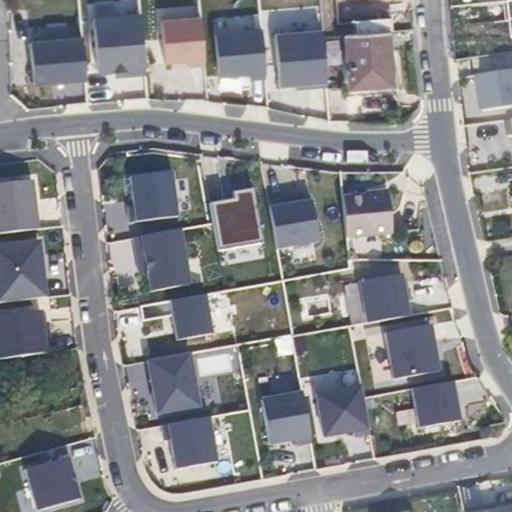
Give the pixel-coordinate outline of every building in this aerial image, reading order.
[(140,12),(90,17),(96,77),(146,72),(140,12)] [(201,15),(160,18),(163,64),(205,61),(201,15)] [(260,29),(215,33),(218,75),(264,71),(260,29)] [(321,31),(274,35),(278,87),(326,84),(321,31)] [(346,35),(348,62),(350,88),(391,85),(387,32),(346,35)] [(83,36),(28,41),(32,85),(87,79),(83,36)] [(511,72),(476,78),(482,114),(511,109),(511,72)] [(173,171),(129,176),(134,223),(179,218),(173,171)] [(237,206),(215,208),(220,249),(260,245),(254,191),(236,193),(237,206)] [(388,193),(342,198),(347,238),(393,233),(388,193)] [(312,198),(268,207),(277,249),(321,240),(312,198)] [(419,227),(419,212),(393,212),(392,227),(419,227)] [(182,228),(138,236),(148,294),(192,287),(182,228)] [(39,238),(0,241),(0,302),(45,297),(39,238)] [(219,280),(229,280),(229,250),(220,249),(219,280)] [(403,270),(357,279),(367,326),(412,318),(403,270)] [(64,296),(64,274),(45,274),(46,297),(64,296)] [(206,294),(171,299),(177,341),(212,336),(206,294)] [(40,308),(0,314),(0,360),(47,353),(40,308)] [(434,325),(383,333),(392,385),(442,376),(434,325)] [(190,355),(146,363),(156,418),(200,411),(190,355)] [(456,382),(412,389),(418,430),(462,423),(456,382)] [(361,386),(318,392),(324,437),(367,431),(361,386)] [(302,393),(258,401),(267,449),(311,441),(302,393)] [(208,419),(167,426),(174,470),(215,463),(208,419)] [(71,456),(25,467),(35,511),(81,500),(71,456)]
